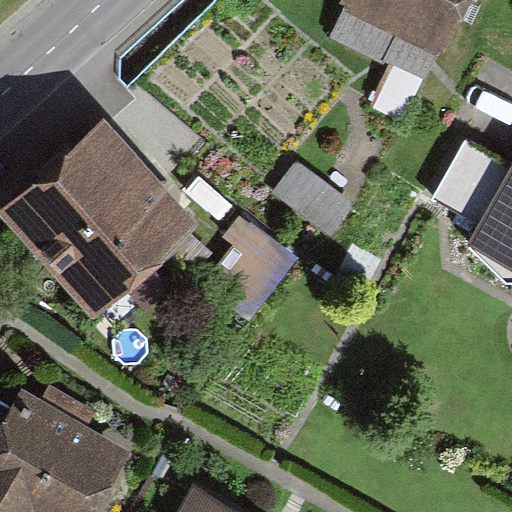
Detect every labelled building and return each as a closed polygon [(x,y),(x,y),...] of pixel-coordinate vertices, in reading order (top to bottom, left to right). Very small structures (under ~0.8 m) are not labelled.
[(353,0),(435,47),(462,0),(353,0)] [(104,103),(0,195),(0,199),(92,303),(199,209),(104,103)] [(511,180),(462,152),(430,208),(480,237),(468,259),(511,284),(511,180)] [(356,197),(297,155),(273,189),(332,230),(356,197)] [(299,254),(238,209),(221,231),(233,240),(204,279),(253,316),(299,254)] [(114,511),(133,480),(0,406),(0,511),(114,511)]
